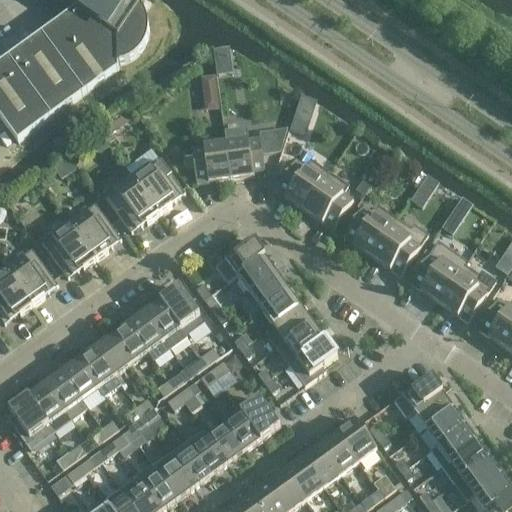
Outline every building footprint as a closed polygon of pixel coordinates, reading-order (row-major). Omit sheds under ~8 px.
[(57,0),(75,12),(8,60),(0,65),(0,121),(17,145),(118,72),(118,67),(119,67),(122,66),(125,65),(128,64),(131,62),(134,60),(136,58),(138,56),(140,53),(142,51),(144,48),(145,45),(146,42),(147,39),(148,36),(148,33),(148,29),(148,26),(147,23),(146,20),(145,17),(144,14),(142,11),(140,9),(140,8),(143,3),(138,0),(37,0),(43,7),(52,0),(57,0)] [(218,76),(203,76),(204,110),(220,110),(218,76)] [(224,137),(231,182),(265,177),(260,141),(248,142),(247,134),(224,137)] [(231,182),(224,137),(202,140),(203,149),(191,150),(196,187),(231,182)] [(132,180),(159,218),(172,209),(170,207),(185,197),(159,161),(132,180)] [(304,213),(329,176),(310,163),(306,170),(296,164),(275,194),(304,213)] [(329,176),(304,213),(332,233),(353,203),(343,196),(348,189),(329,176)] [(146,225),(147,227),(159,218),(132,180),(105,199),(131,235),(146,225)] [(356,193),(363,198),(370,188),(363,183),(356,193)] [(121,243),(95,207),(68,226),(96,264),(108,255),(107,253),(121,243)] [(455,235),(467,213),(456,207),(444,229),(455,235)] [(371,260),(397,222),(378,210),(373,217),(363,210),(343,240),(371,260)] [(413,228),(411,232),(397,222),(371,260),(400,279),(428,238),(413,228)] [(82,271),(84,273),(96,264),(68,226),(42,245),(68,281),(82,271)] [(219,255),(225,263),(237,280),(265,259),(252,242),(234,256),(229,248),(219,255)] [(410,286),(439,306),(464,269),(467,265),(439,245),(410,286)] [(58,288),(32,252),(5,272),(32,310),(45,301),(43,299),(58,288)] [(265,259),(237,280),(249,296),(277,276),(265,259)] [(481,275),(479,278),(464,269),(439,306),(467,326),(496,284),(481,275)] [(19,317),(20,319),(32,310),(5,272),(0,275),(0,321),(4,327),(19,317)] [(277,276),(249,296),(261,313),(289,292),(277,276)] [(196,293),(204,304),(212,298),(204,287),(196,293)] [(186,339),(204,325),(199,318),(199,319),(179,292),(160,305),(180,332),(185,340),(186,339)] [(289,292),(261,313),(273,329),(301,309),(289,292)] [(224,301),(210,311),(216,320),(223,315),(223,314),(230,309),(224,301)] [(507,352),(511,344),(511,304),(509,309),(499,302),(478,333),(507,352)] [(144,317),(169,353),(187,341),(186,339),(185,340),(160,305),(144,317)] [(285,346),(313,326),(301,309),(273,329),(285,346)] [(223,315),(216,320),(222,328),(229,323),(223,315)] [(169,353),(144,317),(128,329),(147,356),(153,365),(169,353)] [(313,326),(285,346),(297,362),(325,342),(313,326)] [(131,368),(147,356),(128,329),(111,340),(131,368)] [(240,353),(247,348),(241,339),(234,345),(240,353)] [(131,368),(111,340),(95,352),(114,380),(114,379),(131,368)] [(289,368),(305,390),(326,375),(322,370),(337,359),(325,342),(297,362),(289,368)] [(247,348),(240,353),(246,362),(254,356),(247,348)] [(121,388),(114,379),(114,380),(95,352),(78,364),(98,392),(98,391),(105,400),(121,388)] [(201,361),(207,370),(219,361),(212,352),(201,361)] [(229,374),(235,375),(242,370),(234,360),(224,367),(229,374)] [(207,370),(201,361),(191,368),(197,377),(207,370)] [(98,392),(78,364),(61,376),(81,403),(82,403),(98,392)] [(212,374),(218,383),(229,375),(223,366),(212,374)] [(264,386),(271,381),(265,372),(258,378),(264,386)] [(218,383),(212,374),(201,382),(207,391),(218,383)] [(45,388),(71,425),(89,412),(82,403),(81,403),(61,376),(45,388)] [(168,384),(174,393),(185,386),(178,377),(168,384)] [(430,378),(402,399),(394,404),(406,422),(414,416),(442,395),(430,378)] [(271,381),(264,386),(271,397),(279,391),(271,381)] [(174,393),(168,384),(157,392),(164,401),(174,393)] [(28,400),(55,437),(71,425),(45,388),(28,400)] [(178,398),(184,407),(195,400),(188,391),(178,398)] [(426,432),(454,412),(442,395),(414,416),(426,432)] [(184,407),(178,398),(167,406),(174,415),(184,407)] [(55,437),(28,400),(10,413),(27,437),(22,440),(31,453),(55,437)] [(242,415),(261,442),(279,430),(259,403),(242,415)] [(137,411),(143,420),(153,412),(147,404),(137,411)] [(143,420),(137,411),(126,418),(133,427),(143,420)] [(143,420),(149,429),(160,421),(153,412),(143,420)] [(454,412),(426,432),(438,448),(466,429),(454,412)] [(224,428),(244,455),(261,442),(242,415),(224,428)] [(149,429),(143,420),(133,427),(139,436),(149,429)] [(337,436),(358,466),(377,453),(355,423),(337,436)] [(102,432),(108,441),(119,434),(112,425),(102,432)] [(377,443),(384,437),(376,427),(369,432),(377,443)] [(208,440),(228,467),(244,455),(224,428),(208,440)] [(442,471),(478,445),(466,429),(438,448),(430,454),(442,471)] [(108,441),(102,432),(91,440),(98,448),(108,441)] [(319,449),(341,479),(358,466),(337,436),(319,449)] [(384,437),(377,443),(383,451),(390,446),(384,437)] [(129,447),(122,438),(112,446),(118,455),(119,454),(123,460),(131,453),(128,448),(129,447)] [(191,452),(211,479),(228,467),(208,440),(191,452)] [(478,445),(442,471),(454,488),(490,462),(478,445)] [(118,455),(112,446),(101,454),(95,458),(102,467),(118,455)] [(69,456),(75,465),(85,458),(79,449),(69,456)] [(302,461),(323,491),(341,479),(319,449),(302,461)] [(211,479),(191,452),(175,464),(194,491),(211,479)] [(75,465),(69,456),(57,465),(63,474),(75,465)] [(178,503),(194,491),(175,464),(170,457),(154,468),(153,469),(178,503)] [(90,475),(96,471),(102,467),(95,458),(89,462),(78,470),(85,479),(91,486),(96,483),(90,475)] [(284,474),(306,504),(323,491),(302,461),(284,474)] [(401,476),(408,471),(402,462),(395,467),(401,476)] [(490,462),(454,488),(466,505),(474,499),(474,498),(502,478),(490,462)] [(159,511),(165,511),(178,503),(153,469),(154,468),(153,467),(135,480),(136,481),(137,481),(159,511)] [(85,479),(78,470),(66,479),(73,488),(85,479)] [(408,471),(401,476),(407,484),(414,479),(408,471)] [(267,487),(284,511),(294,511),(306,504),(284,474),(267,487)] [(474,499),(484,511),(489,511),(511,496),(511,491),(502,478),(474,498),(474,499)] [(134,511),(159,511),(137,481),(136,481),(120,493),(134,511)] [(378,494),(384,502),(396,493),(390,485),(378,494)] [(249,499),(258,511),(284,511),(267,487),(249,499)] [(108,511),(134,511),(120,493),(103,505),(108,511)] [(388,507),(391,511),(397,511),(412,502),(406,493),(388,507)] [(384,502),(378,494),(366,502),(372,510),(384,502)] [(425,509),(432,504),(426,495),(418,500),(425,509)] [(511,511),(511,496),(489,511),(511,511)] [(231,511),(258,511),(249,499),(231,511)]
